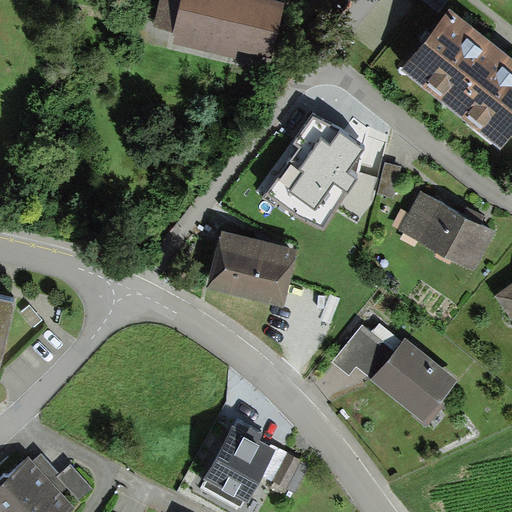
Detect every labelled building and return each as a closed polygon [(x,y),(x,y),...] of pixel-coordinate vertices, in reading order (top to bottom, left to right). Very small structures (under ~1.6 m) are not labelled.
[(162,0),(156,26),(267,53),(278,8),(246,0),(162,0)] [(427,0),(425,3),(437,11),(445,0),(427,0)] [(405,68),(496,141),(511,120),(511,72),(444,19),(405,68)] [(288,155),(273,215),(339,232),(354,171),(288,155)] [(395,167),(384,165),(378,193),(390,195),(395,167)] [(400,231),(469,265),(487,230),(418,195),(400,231)] [(293,252),(224,236),(212,286),(281,301),(293,252)] [(511,286),(499,297),(511,314),(511,286)] [(0,370),(2,371),(19,299),(0,295),(0,370)] [(419,414),(447,381),(404,345),(394,356),(361,328),(331,363),(348,376),(359,363),(419,414)] [(237,419),(205,477),(241,497),(273,439),(237,419)] [(36,455),(0,486),(0,511),(56,511),(67,503),(58,493),(66,487),(77,500),(89,489),(71,468),(58,479),(36,455)]
